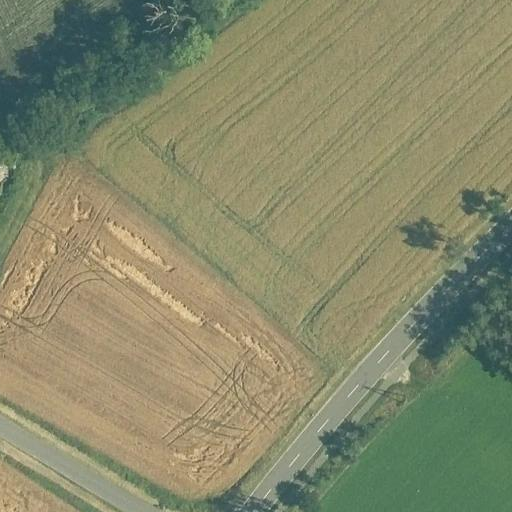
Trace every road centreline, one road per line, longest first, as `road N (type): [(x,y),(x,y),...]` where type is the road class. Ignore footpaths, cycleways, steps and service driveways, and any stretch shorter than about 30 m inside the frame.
road 1 (tertiary): [(251,511),(322,426),(511,235)]
road 2 (residential): [(0,426),(142,511)]
